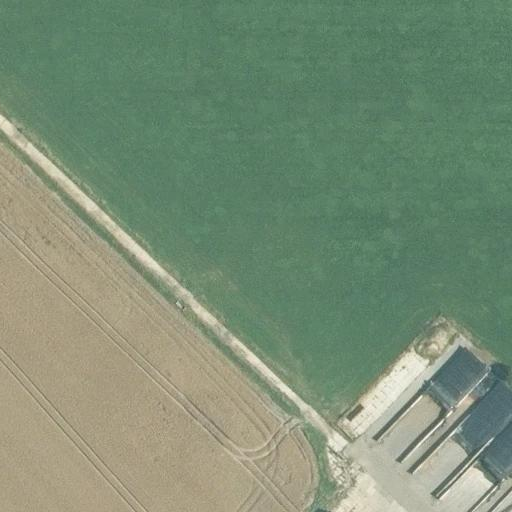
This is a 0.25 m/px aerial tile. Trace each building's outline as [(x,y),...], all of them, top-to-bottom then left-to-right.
[(479,343),(408,418),(424,434),(443,414),(446,417),(499,362),(479,343)] [(488,385),(497,391),(506,378),(498,372),(488,385)] [(447,487),(509,418),(478,390),(448,423),(458,433),(426,468),(447,487)] [(486,453),(505,481),(511,476),(511,442),(509,437),(486,453)] [(511,511),(511,497),(497,511),(511,511)]
